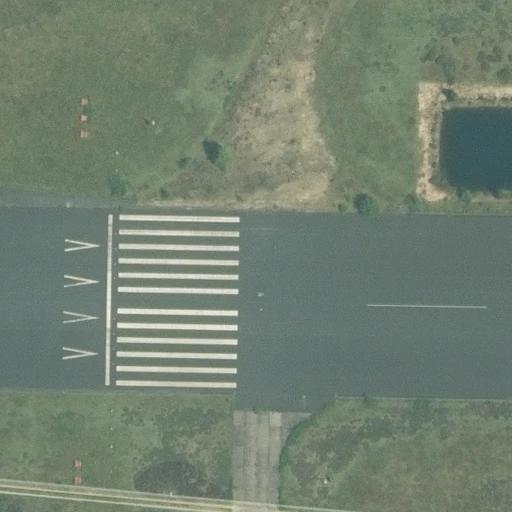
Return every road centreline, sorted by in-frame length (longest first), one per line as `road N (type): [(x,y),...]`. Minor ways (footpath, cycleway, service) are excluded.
road 1 (track): [(0,490),(238,511)]
road 2 (track): [(254,171),(336,0)]
